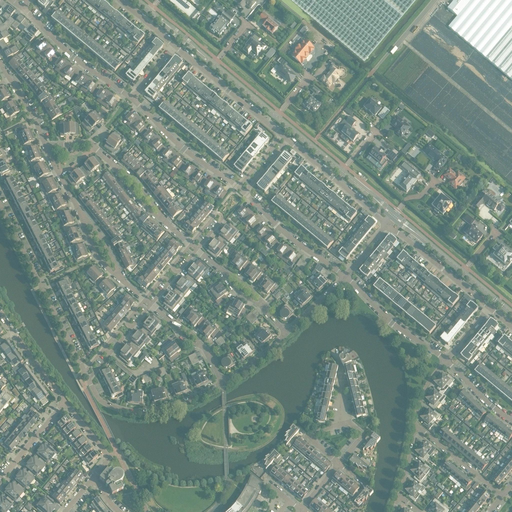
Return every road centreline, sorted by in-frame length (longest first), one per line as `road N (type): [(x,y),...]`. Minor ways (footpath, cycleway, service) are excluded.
road 1 (residential): [(0,202),(85,372)]
road 2 (residential): [(89,381),(101,401),(135,413),(171,408),(223,385)]
road 3 (residential): [(132,98),(55,42),(22,6)]
road 4 (residential): [(282,136),(176,46)]
road 5 (residential): [(238,188),(132,98)]
road 6 (residential): [(490,308),(387,223)]
road 7 (residential): [(345,277),(244,192)]
road 8 (residential): [(444,360),(345,277)]
road 9 (residential): [(387,223),(288,141)]
